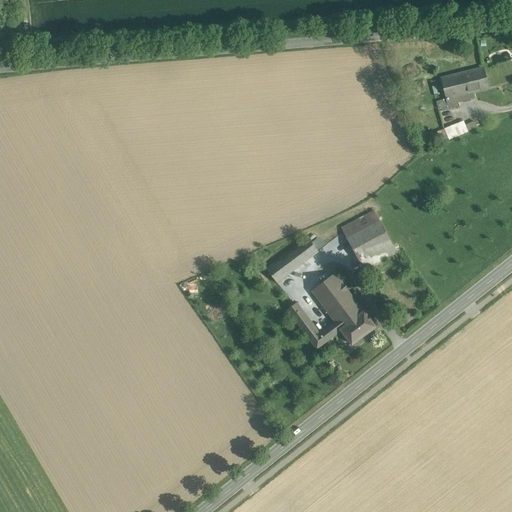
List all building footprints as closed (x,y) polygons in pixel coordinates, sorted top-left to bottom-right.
[(483,69),(456,75),(461,95),(463,101),(474,98),(473,92),(488,88),(483,69)] [(461,95),(456,75),(441,79),(447,99),(445,100),(447,108),(452,107),(452,108),(459,106),(458,103),(456,96),(461,95)] [(465,124),(468,131),(477,127),(474,121),(465,124)] [(458,125),(457,124),(452,126),(453,127),(451,128),(454,137),(455,138),(462,134),(460,127),(459,125),(458,125)] [(465,124),(460,127),(462,134),(468,131),(465,124)] [(451,128),(446,134),(449,140),(454,137),(451,128)] [(434,137),(427,140),(429,146),(436,143),(434,137)] [(374,211),(341,228),(347,239),(380,222),(374,211)] [(380,222),(347,239),(358,260),(392,243),(380,222)] [(318,252),(308,237),(301,243),(311,257),(318,252)] [(301,243),(276,261),(287,275),(311,257),(301,243)] [(392,243),(358,260),(364,270),(397,253),(392,243)] [(287,275),(276,261),(266,269),(277,283),(287,275)] [(364,312),(335,274),(312,291),(314,294),(312,295),(314,298),(316,297),(335,322),(341,330),(364,312)] [(196,292),(196,283),(186,283),(186,292),(196,292)] [(335,322),(319,334),(296,303),(294,304),(287,310),(317,349),(341,330),(335,322)] [(364,312),(341,330),(352,344),(368,332),(370,332),(373,331),(373,329),(375,327),(364,312)]
